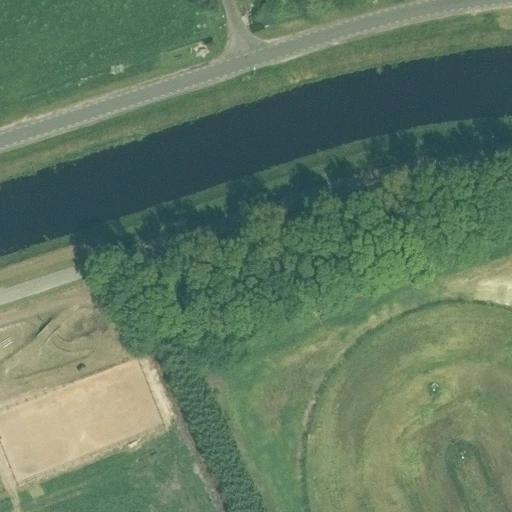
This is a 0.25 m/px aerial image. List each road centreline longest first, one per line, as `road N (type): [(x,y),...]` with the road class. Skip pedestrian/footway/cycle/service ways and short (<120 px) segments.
road 1 (unclassified): [(0,298),(348,184),(511,155)]
road 2 (tertiary): [(0,142),(361,27),(486,0)]
